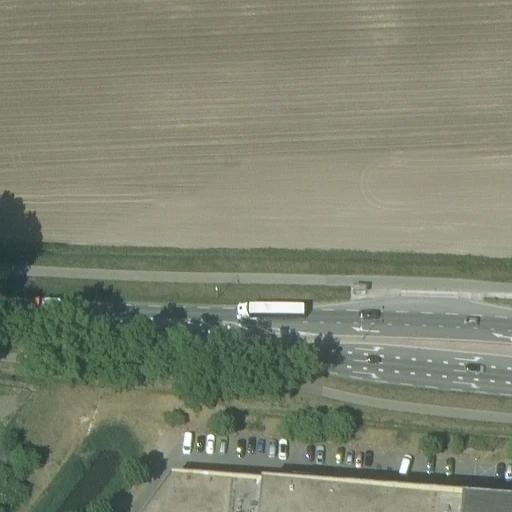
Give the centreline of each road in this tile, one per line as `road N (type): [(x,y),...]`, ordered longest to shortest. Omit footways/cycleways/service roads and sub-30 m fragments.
road 1 (primary): [(0,314),(365,365),(511,377)]
road 2 (primary): [(511,332),(0,314)]
